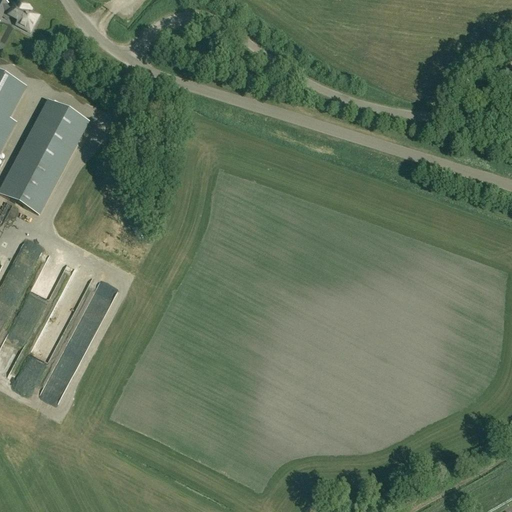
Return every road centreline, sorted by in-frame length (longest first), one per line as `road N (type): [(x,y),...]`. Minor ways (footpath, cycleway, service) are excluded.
road 1 (unclassified): [(130,63),(164,23),(205,17),(342,97),(511,127)]
road 2 (unclassified): [(511,185),(130,63)]
